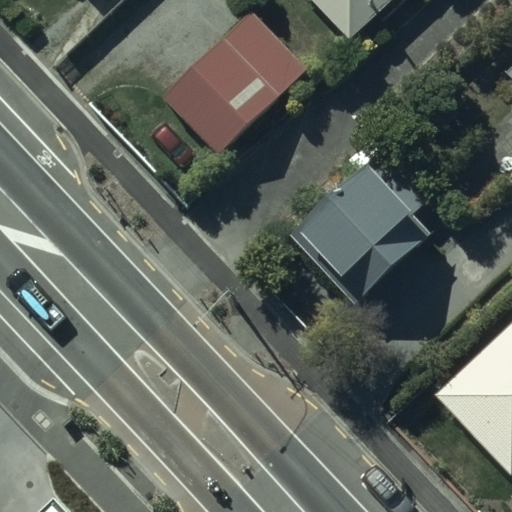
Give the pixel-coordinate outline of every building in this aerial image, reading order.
[(308,0),(351,46),(400,0),(308,0)] [(252,16),(164,102),(220,160),(308,74),(252,16)] [(511,59),(491,80),(499,88),(488,98),(511,123),(511,59)] [(338,310),(341,309),(423,239),(406,219),(425,203),(382,153),(273,245),(313,293),(319,288),(338,310)] [(511,316),(424,402),(499,480),(505,473),(511,480),(511,316)]
